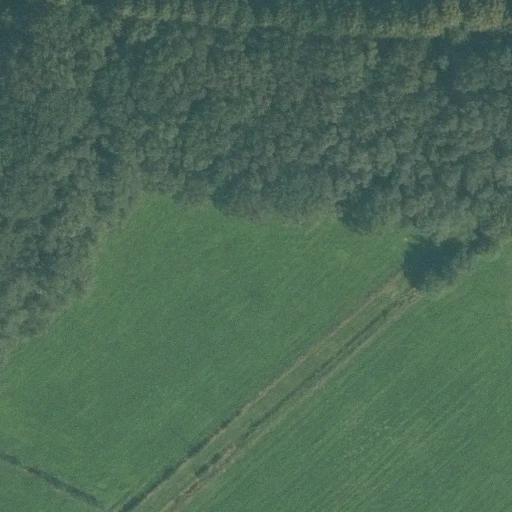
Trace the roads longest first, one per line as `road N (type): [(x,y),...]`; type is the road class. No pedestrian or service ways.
road 1 (track): [(253,0),(406,15),(462,3),(511,22)]
road 2 (track): [(65,0),(0,139)]
